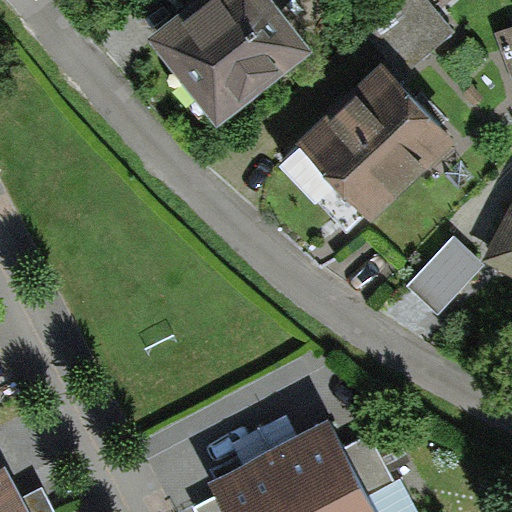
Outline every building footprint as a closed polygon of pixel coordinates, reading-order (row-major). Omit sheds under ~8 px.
[(217,128),(312,53),(269,0),(198,0),(148,40),(217,128)] [(412,68),(455,31),(428,0),(405,0),(375,26),(392,45),(412,68)] [(511,26),(496,32),(511,75),(511,26)] [(458,143),(384,64),(298,145),(372,224),(458,143)] [(511,207),(482,261),(511,277),(511,207)] [(438,315),(485,266),(454,236),(407,285),(438,315)] [(328,421),(267,453),(297,511),(374,511),(366,496),(342,448),(328,421)] [(370,435),(342,448),(366,496),(394,482),(370,435)] [(297,511),(267,453),(209,483),(216,497),(224,511),(297,511)] [(0,511),(28,511),(21,498),(6,469),(1,471),(0,471),(0,511)] [(374,511),(417,511),(400,479),(394,482),(366,496),(374,511)] [(57,511),(43,488),(21,498),(28,511),(57,511)] [(224,511),(216,497),(194,508),(196,511),(224,511)]
